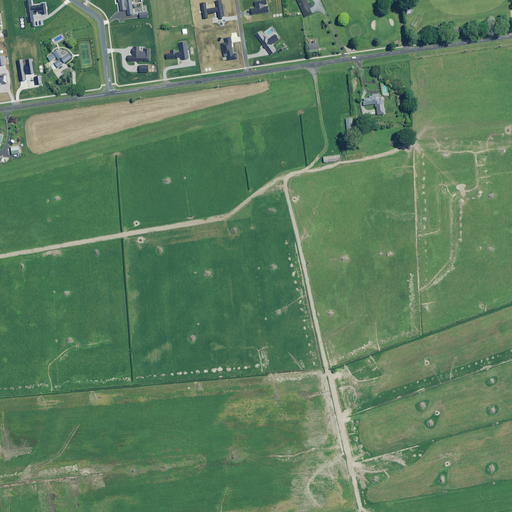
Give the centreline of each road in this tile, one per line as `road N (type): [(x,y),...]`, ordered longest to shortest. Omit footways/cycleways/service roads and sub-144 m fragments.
road 1 (unclassified): [(248,73),(511,36)]
road 2 (unclassified): [(109,93),(248,73)]
